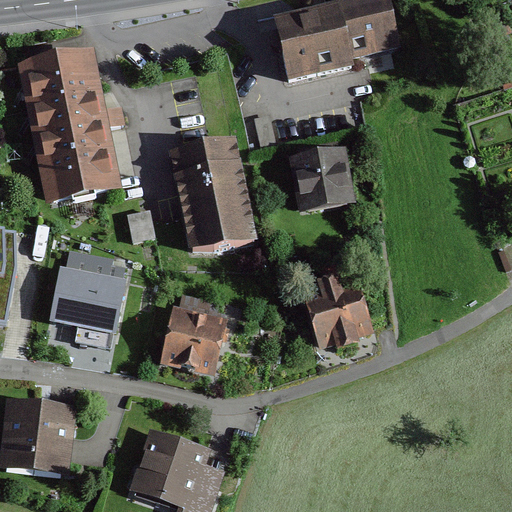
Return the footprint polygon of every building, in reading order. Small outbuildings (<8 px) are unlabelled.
[(335,11),(279,32),(292,90),(352,78),(349,64),(393,55),(382,1),(335,11)] [(92,56),(23,71),(52,206),(120,192),(92,56)] [(233,145),(176,157),(198,257),(255,245),(233,145)] [(351,153),(296,161),(303,217),(359,209),(351,153)] [(135,245),(157,242),(153,215),(131,218),(135,245)] [(18,241),(0,238),(0,328),(6,329),(18,272),(18,241)] [(127,286),(60,273),(50,326),(116,339),(127,286)] [(385,338),(366,279),(319,293),(338,353),(385,338)] [(234,327),(180,316),(170,369),(223,379),(234,327)] [(114,355),(117,344),(81,334),(78,345),(114,355)] [(82,414),(15,408),(10,473),(77,478),(82,414)] [(217,458),(158,440),(142,495),(191,510),(190,511),(221,511),(233,475),(213,469),(217,458)]
